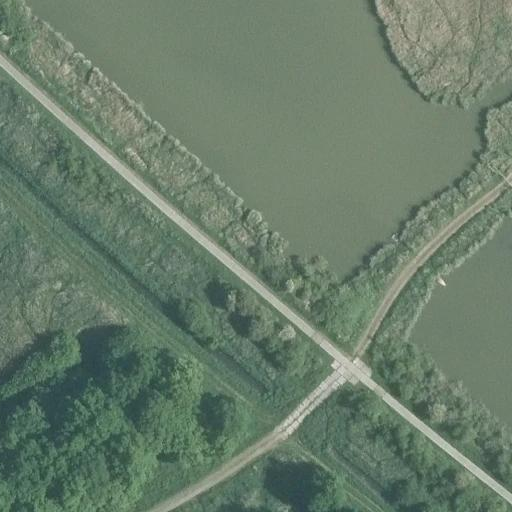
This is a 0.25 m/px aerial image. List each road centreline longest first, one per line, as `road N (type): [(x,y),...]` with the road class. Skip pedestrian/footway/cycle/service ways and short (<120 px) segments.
road 1 (track): [(347,368),(418,260),(511,179)]
road 2 (track): [(347,368),(275,433),(146,511)]
